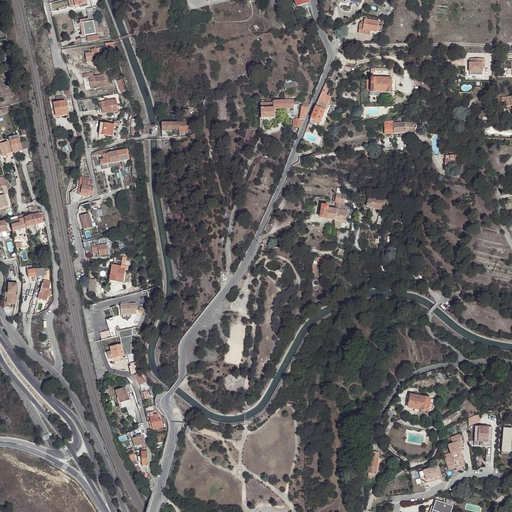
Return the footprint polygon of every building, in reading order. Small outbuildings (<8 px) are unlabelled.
[(101,6),(97,0),(87,0),(91,8),(97,7),(101,6)] [(292,0),(295,8),(309,4),(307,0),(292,0)] [(110,35),(101,6),(97,7),(101,32),(104,32),(105,36),(110,35)] [(379,21),(365,19),(364,22),(364,23),(360,23),(359,33),(370,35),(371,31),(377,33),(377,31),(382,32),(383,26),(378,25),(379,21)] [(89,21),(83,22),(85,35),(96,33),(94,20),(89,21)] [(319,39),(312,42),(316,53),(323,50),(319,39)] [(90,51),(85,52),(87,61),(94,60),(93,56),(105,54),(107,54),(106,47),(92,49),(92,52),(90,52),(90,51)] [(245,65),(244,54),(235,54),(236,65),(245,65)] [(485,58),(471,58),(471,62),(470,62),(470,72),(478,72),(477,75),(483,75),(483,68),(483,65),(485,65),(485,58)] [(371,77),(371,78),(370,92),(370,93),(391,93),(392,79),(391,79),(391,75),(392,70),(371,69),(371,77)] [(93,73),(83,75),(83,79),(89,78),(91,90),(106,87),(104,75),(93,77),(93,73)] [(118,81),(122,93),(126,91),(122,80),(118,81)] [(285,84),(285,89),(288,88),(297,86),(295,81),(285,84)] [(330,86),(325,83),(322,92),(327,94),(330,86)] [(72,93),(70,86),(64,89),(65,95),(68,94),(72,93)] [(322,92),(307,127),(310,128),(311,124),(317,127),(319,122),(320,122),(325,111),(323,110),(325,105),(327,106),(331,96),(327,94),(322,92)] [(57,118),(68,115),(66,107),(68,107),(67,101),(64,102),(62,95),(55,97),(57,103),(54,104),(57,118)] [(511,95),(503,97),(505,107),(511,105),(511,95)] [(113,111),(118,110),(116,98),(109,100),(108,98),(107,98),(105,98),(105,100),(104,101),(105,106),(106,110),(112,109),(113,111)] [(294,103),(293,101),(290,101),(290,100),(275,101),(273,103),(273,104),(273,108),(274,108),(275,109),(288,108),(290,108),(294,108),(294,103)] [(305,118),(309,107),(301,106),(300,119),(303,120),(304,119),(305,118)] [(273,108),(262,109),(262,118),(275,118),(275,109),(274,108),(273,108)] [(177,132),(178,137),(185,136),(184,132),(192,132),(191,121),(188,121),(187,118),(184,119),(184,121),(162,122),(162,131),(175,131),(175,129),(180,129),(180,132),(177,132)] [(412,122),(404,123),(397,123),(397,122),(394,122),(395,123),(393,123),(393,122),(392,121),(384,122),(385,134),(398,133),(398,136),(402,136),(402,133),(413,133),(412,122)] [(100,123),(98,135),(112,136),(113,124),(100,123)] [(13,153),(22,151),(20,144),(19,139),(14,140),(12,141),(11,139),(9,140),(13,153)] [(12,153),(13,153),(9,140),(7,141),(7,142),(5,143),(0,144),(0,147),(2,157),(7,156),(7,155),(12,153)] [(22,151),(30,149),(27,141),(24,143),(20,144),(22,151)] [(93,155),(91,157),(97,154),(98,156),(103,155),(104,160),(101,160),(102,166),(112,163),(109,153),(109,154),(108,149),(97,152),(95,153),(94,154),(93,155)] [(127,149),(117,152),(120,161),(129,159),(127,149)] [(109,153),(112,163),(120,161),(117,152),(109,153)] [(446,168),(457,167),(457,155),(445,156),(446,168)] [(89,196),(92,196),(94,188),(92,182),(83,181),(83,185),(80,184),(79,189),(82,190),(81,194),(89,196)] [(82,190),(79,189),(78,195),(81,196),(89,197),(89,196),(81,194),(82,190)] [(369,195),(368,197),(385,202),(384,204),(388,205),(389,201),(369,195)] [(385,202),(368,197),(366,207),(382,212),(384,204),(385,202)] [(6,198),(0,199),(0,208),(8,206),(6,198)] [(347,211),(347,206),(344,203),(339,203),(338,207),(341,208),(341,210),(347,211)] [(320,218),(326,219),(328,208),(328,206),(322,205),(320,218)] [(345,222),(347,211),(341,210),(341,208),(338,207),(338,208),(338,210),(337,209),(336,215),(335,220),(345,222)] [(336,215),(337,209),(336,209),(328,208),(326,219),(335,220),(336,215)] [(33,216),(35,225),(37,224),(43,222),(42,216),(40,217),(39,214),(36,215),(33,216)] [(89,214),(80,216),(85,230),(93,228),(89,214)] [(19,219),(11,222),(12,229),(13,232),(16,231),(26,228),(24,218),(23,215),(18,217),(19,219)] [(33,216),(24,218),(26,228),(35,225),(33,216)] [(344,223),(345,222),(335,220),(335,228),(340,229),(341,223),(344,223)] [(266,223),(264,230),(268,233),(272,227),(266,223)] [(104,237),(94,240),(95,244),(91,244),(91,241),(84,243),(86,247),(92,246),(93,254),(100,252),(100,256),(109,254),(107,245),(99,246),(98,243),(105,241),(104,237)] [(122,266),(120,266),(113,265),(110,281),(124,283),(126,271),(126,270),(121,269),(122,266)] [(30,277),(36,276),(35,269),(34,266),(27,266),(30,277)] [(35,269),(36,276),(45,276),(44,268),(35,269)] [(17,284),(9,283),(8,292),(7,304),(14,304),(16,304),(17,284)] [(50,296),(51,291),(48,290),(49,288),(50,286),(42,284),(38,299),(46,301),(48,296),(50,296)] [(7,304),(8,292),(5,292),(4,306),(14,307),(14,304),(7,304)] [(137,303),(121,304),(122,316),(122,317),(122,318),(123,319),(124,319),(125,320),(126,320),(127,320),(128,320),(129,320),(130,319),(131,318),(132,317),(132,316),(132,315),(132,314),(137,314),(137,303)] [(119,327),(117,327),(118,332),(122,344),(125,355),(131,354),(132,328),(120,331),(119,327)] [(113,358),(125,355),(122,344),(110,347),(113,358)] [(138,371),(135,362),(131,362),(131,365),(129,366),(132,373),(138,371)] [(445,378),(439,369),(434,370),(439,378),(441,381),(445,378)] [(125,387),(115,390),(118,398),(122,408),(127,407),(130,405),(131,405),(125,387)] [(428,410),(429,403),(430,399),(410,395),(408,407),(428,411),(428,410)] [(151,420),(154,429),(163,426),(161,418),(159,419),(158,414),(153,415),(154,416),(151,417),(150,417),(151,420)] [(468,425),(480,422),(479,415),(466,418),(468,425)] [(493,428),(476,426),(474,446),(492,447),(493,428)] [(510,453),(511,433),(511,428),(504,428),(501,452),(510,453)] [(162,438),(167,436),(168,434),(164,434),(157,435),(159,443),(162,442),(162,438)] [(145,435),(133,437),(135,446),(143,445),(144,446),(147,445),(147,444),(146,437),(145,435)] [(454,465),(455,468),(461,465),(460,463),(463,462),(458,449),(462,448),(459,440),(460,439),(459,435),(450,438),(452,444),(447,445),(450,453),(443,455),(447,468),(454,465)] [(380,453),(372,451),(371,455),(370,459),(378,461),(379,454),(380,453)] [(378,461),(370,459),(368,473),(369,474),(375,475),(376,474),(378,461)] [(438,466),(418,472),(422,484),(442,478),(438,466)] [(432,506),(429,511),(451,511),(453,506),(455,500),(447,498),(445,503),(436,500),(434,507),(432,506)]
